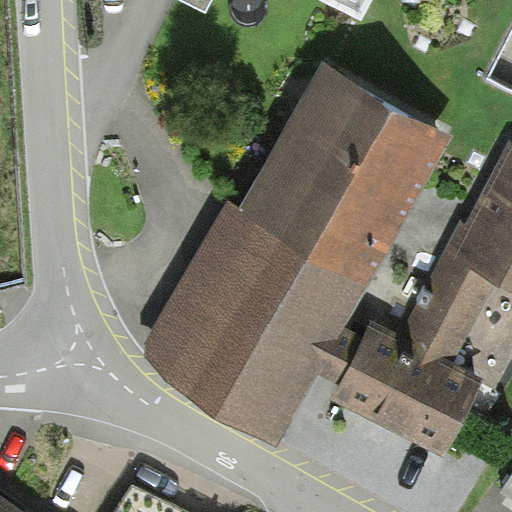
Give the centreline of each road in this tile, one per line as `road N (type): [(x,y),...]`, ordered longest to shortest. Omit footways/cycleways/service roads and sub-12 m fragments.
road 1 (residential): [(32,0),(42,188),(96,361)]
road 2 (residential): [(96,361),(200,444),(328,511)]
